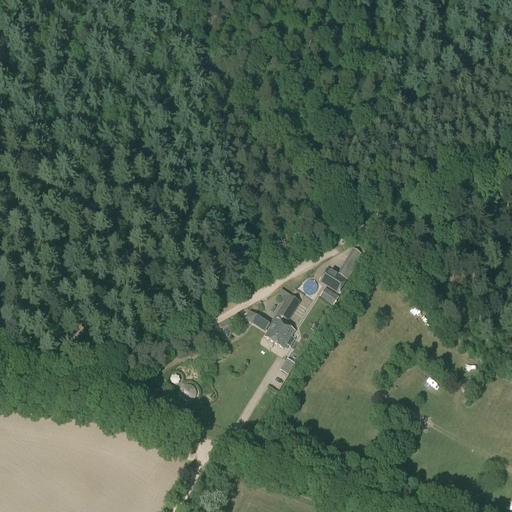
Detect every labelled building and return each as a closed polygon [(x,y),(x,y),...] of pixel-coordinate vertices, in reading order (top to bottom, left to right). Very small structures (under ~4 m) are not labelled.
[(333,264),(327,274),(343,284),(349,274),(333,264)] [(330,305),(336,296),(325,290),(320,298),(330,305)] [(287,323),(300,304),(281,291),(280,292),(281,292),(283,305),(285,306),(273,325),(268,321),(268,320),(264,317),(261,317),(257,318),(258,324),(264,327),(264,326),(270,330),(265,338),(274,344),(285,326),(282,324),(284,320),(287,323)] [(285,326),(274,344),(283,350),(295,332),(285,326)] [(288,377),(295,365),(286,360),(279,372),(288,377)] [(190,386),(189,386),(188,386),(187,386),(186,386),(185,386),(184,386),(183,386),(183,387),(182,387),(182,388),(181,388),(180,389),(179,390),(179,391),(178,392),(178,393),(178,394),(178,395),(178,396),(178,397),(178,398),(179,398),(179,399),(180,400),(180,401),(181,401),(181,402),(182,402),(183,403),(184,403),(185,403),(186,403),(186,404),(187,404),(188,403),(189,403),(190,403),(191,403),(191,402),(192,402),(193,401),(194,400),(194,399),(195,399),(195,398),(195,397),(196,396),(196,395),(196,394),(196,393),(195,392),(195,391),(195,390),(194,390),(194,389),(193,389),(193,388),(192,388),(192,387),(191,387),(190,386)]
